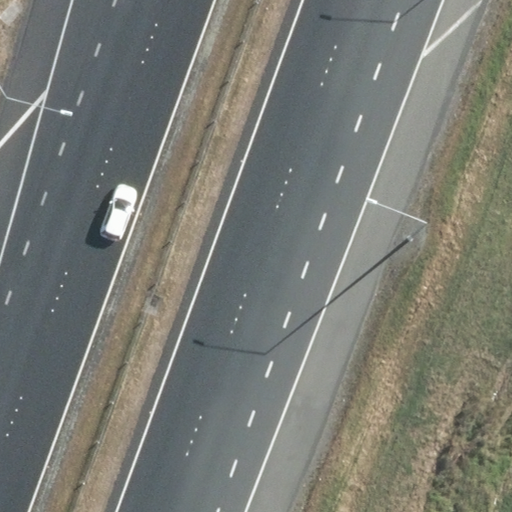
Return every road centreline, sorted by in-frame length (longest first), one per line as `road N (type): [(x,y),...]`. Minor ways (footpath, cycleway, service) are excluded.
road 1 (motorway): [(362,0),(178,511)]
road 2 (motorway): [(6,427),(164,0)]
road 3 (motorway): [(6,427),(118,0)]
